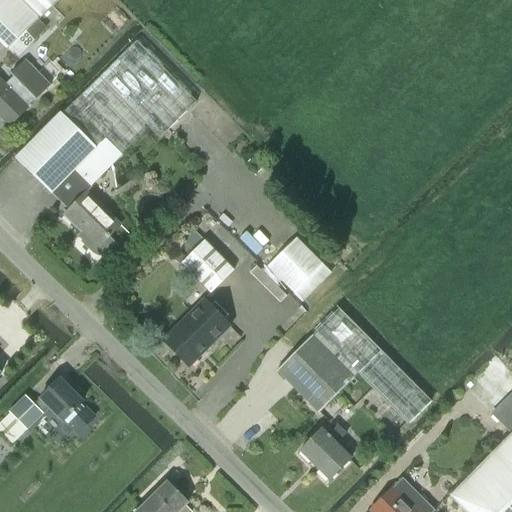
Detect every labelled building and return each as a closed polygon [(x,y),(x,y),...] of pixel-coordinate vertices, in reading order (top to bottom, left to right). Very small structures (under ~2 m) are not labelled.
[(0,0),(0,43),(7,50),(38,19),(39,20),(59,0),(0,0)] [(95,149),(102,142),(119,158),(148,128),(159,139),(196,103),(136,42),(62,116),(95,149)] [(34,100),(35,101),(50,86),(25,60),(10,75),(13,78),(4,86),(0,82),(0,117),(9,127),(27,109),(25,108),(34,100)] [(95,149),(62,116),(60,114),(15,160),(51,195),(54,191),(74,171),(90,187),(119,158),(102,142),(95,149)] [(91,188),(90,187),(74,171),(54,191),(72,208),(63,217),(85,238),(80,243),(92,253),(96,256),(102,256),(106,253),(115,244),(109,238),(120,226),(86,194),(91,188)] [(267,268),(293,294),(321,266),(296,240),(267,268)] [(180,265),(210,295),(233,272),(203,242),(180,265)] [(256,267),(249,274),(279,304),(286,297),(256,267)] [(162,342),(188,368),(230,327),(203,301),(162,342)] [(338,309),(312,335),(354,378),(357,375),(408,425),(431,402),(380,351),(338,309)] [(311,336),(276,372),(318,414),(349,383),(354,378),(312,335),(311,336)] [(8,414),(0,421),(0,433),(12,445),(26,431),(43,414),(42,413),(47,408),(62,423),(64,421),(78,434),(94,418),(85,408),(84,409),(81,405),(82,403),(64,385),(59,380),(34,405),(25,397),(8,414)] [(310,463),(328,482),(350,459),(336,445),(346,435),(335,424),(325,434),(321,430),(299,452),(300,453),(303,451),(312,460),(310,463)] [(511,511),(511,432),(449,496),(465,511),(511,511)] [(369,511),(434,511),(402,480),(391,490),(370,511),(369,511)] [(188,511),(184,507),(187,505),(166,483),(137,511),(188,511)]
